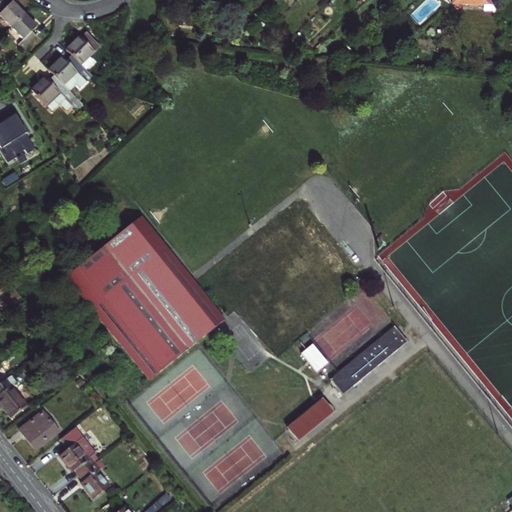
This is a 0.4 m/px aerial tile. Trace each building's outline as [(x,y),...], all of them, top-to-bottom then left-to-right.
[(0,31),(4,35),(18,21),(3,6),(0,8),(0,31)] [(25,41),(31,34),(18,21),(4,35),(17,49),(10,55),(16,62),(31,47),(25,41)] [(82,44),(80,42),(65,56),(69,60),(79,71),(100,50),(88,38),(82,44)] [(90,82),(79,71),(69,60),(63,66),(61,63),(44,80),(48,84),(58,94),(75,77),(85,87),(90,82)] [(58,94),(48,84),(41,90),(39,87),(25,101),(40,116),(54,102),(73,121),(79,116),(58,94)] [(0,146),(1,148),(0,149),(0,152),(8,164),(17,158),(16,156),(24,150),(27,155),(35,150),(12,112),(0,119),(0,146)] [(19,181),(15,174),(3,181),(7,188),(19,181)] [(314,183),(330,202),(341,192),(325,174),(314,183)] [(359,275),(299,199),(281,213),(341,290),(359,275)] [(68,280),(150,383),(228,320),(145,216),(68,280)] [(0,315),(2,318),(21,305),(0,278),(0,315)] [(407,345),(395,329),(331,382),(344,397),(407,345)] [(313,342),(300,353),(317,374),(330,363),(313,342)] [(5,388),(0,391),(0,413),(10,426),(25,413),(10,394),(14,391),(10,384),(5,388)] [(332,413),(320,400),(285,429),(296,443),(332,413)] [(61,438),(44,415),(19,435),(36,457),(61,438)] [(94,506),(111,492),(96,473),(98,471),(93,464),(97,460),(77,434),(62,447),(68,455),(59,462),(73,479),(74,477),(83,488),(81,489),(94,506)]
